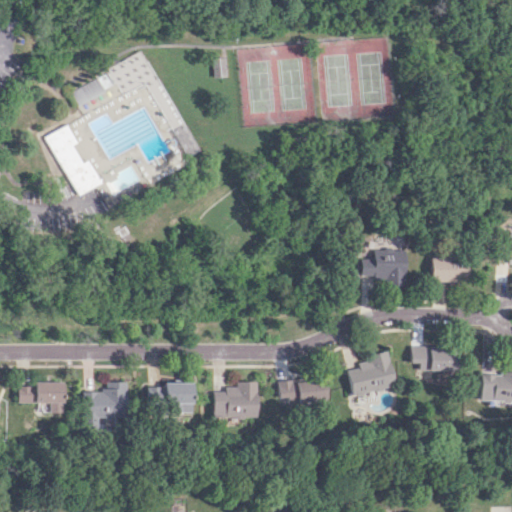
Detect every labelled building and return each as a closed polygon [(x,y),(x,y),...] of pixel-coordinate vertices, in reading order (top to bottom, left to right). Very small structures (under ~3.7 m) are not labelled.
[(47,134),(75,194),(99,183),(88,159),(81,162),(73,144),(77,142),(68,124),(47,134)] [(144,185),(179,162),(175,156),(171,159),(164,149),(140,165),(140,164),(133,168),(144,185)] [(511,232),(500,233),(500,259),(505,260),(505,264),(511,263),(511,232)] [(402,248),(370,249),(370,258),(358,258),(358,274),(370,274),(370,284),(402,284),(402,248)] [(427,281),(463,280),(462,257),(427,257),(427,281)] [(414,362),(414,370),(450,369),(449,346),(406,347),(406,362),(414,362)] [(348,394),(390,386),(384,352),(353,358),(354,367),(343,369),(348,394)] [(511,364),(498,365),(498,374),(476,373),(476,400),(511,400),(511,364)] [(321,401),(321,378),(273,380),(274,403),(321,401)] [(57,381),(28,381),(28,385),(12,385),(13,402),(44,402),(44,412),(57,412),(57,381)] [(123,381),(104,381),(104,389),(77,390),(77,430),(111,430),(111,416),(123,416),(123,381)] [(253,417),(252,381),(232,381),(232,387),(220,387),(220,390),(209,390),(209,417),(253,417)] [(188,383),(143,383),(143,404),(166,403),(166,413),(188,412),(188,383)]
